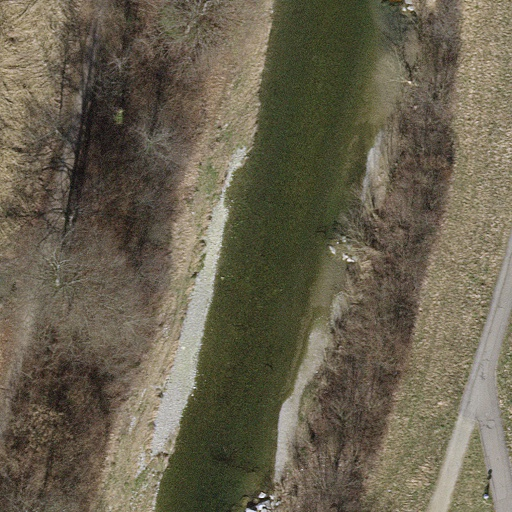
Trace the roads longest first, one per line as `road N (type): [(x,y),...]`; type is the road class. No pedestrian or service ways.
road 1 (track): [(441,511),(483,380)]
road 2 (track): [(483,380),(508,511)]
